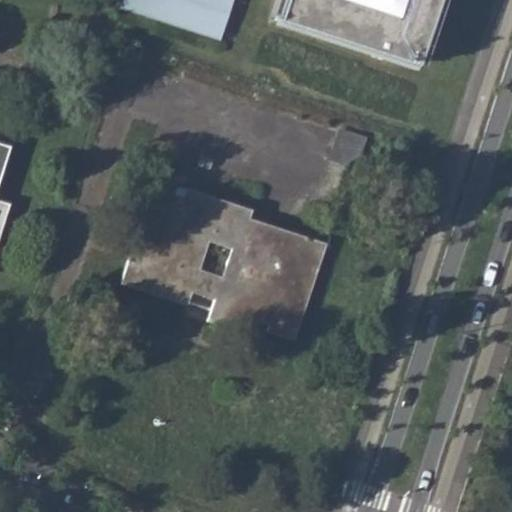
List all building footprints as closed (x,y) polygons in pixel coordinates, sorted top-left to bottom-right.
[(119,0),(116,12),(217,44),(231,0),(119,0)] [(278,0),(271,23),(415,70),(438,0),(278,0)] [(367,140),(338,130),(328,162),(356,171),(367,140)] [(0,233),(10,203),(0,200),(0,179),(11,146),(0,142),(0,233)] [(207,322),(256,338),(260,322),(268,324),(265,331),(294,341),(325,240),(249,217),(251,208),(185,188),(182,196),(151,186),(129,253),(136,255),(134,264),(127,261),(119,285),(186,306),(191,293),(213,300),(207,322)]
